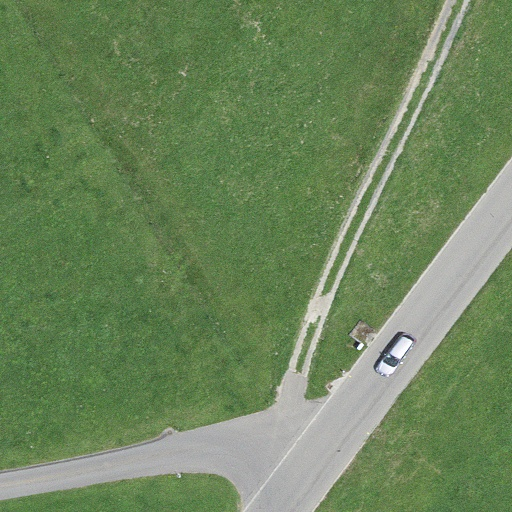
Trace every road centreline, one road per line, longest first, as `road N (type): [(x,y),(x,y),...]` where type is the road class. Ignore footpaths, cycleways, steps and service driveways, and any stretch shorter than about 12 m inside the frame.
road 1 (track): [(303,475),(293,406),(302,346),(423,90),(453,0)]
road 2 (tertiary): [(511,199),(303,475)]
road 3 (unclassified): [(303,475),(246,449),(0,480)]
